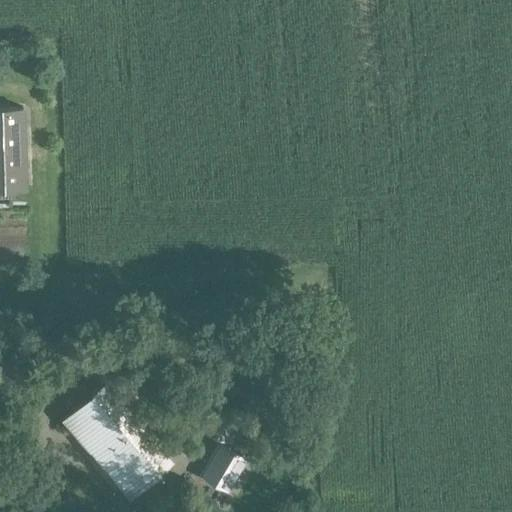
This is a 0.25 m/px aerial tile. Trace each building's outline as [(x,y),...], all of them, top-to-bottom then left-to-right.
[(27,85),(26,75),(4,76),(5,86),(27,85)] [(25,106),(0,107),(0,189),(28,188),(25,106)] [(11,223),(30,222),(30,208),(11,208),(11,223)] [(301,347),(303,389),(332,389),(330,346),(301,347)] [(93,396),(94,396),(66,419),(67,420),(66,420),(129,494),(129,493),(130,494),(156,471),(169,460),(106,386),(93,396)] [(221,442),(218,447),(201,474),(217,484),(227,490),(247,457),(221,442)]
